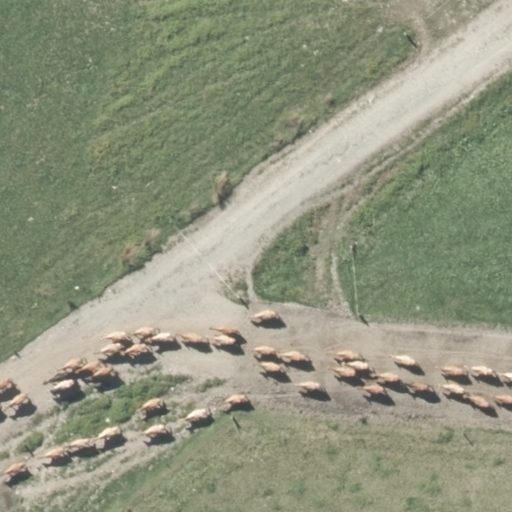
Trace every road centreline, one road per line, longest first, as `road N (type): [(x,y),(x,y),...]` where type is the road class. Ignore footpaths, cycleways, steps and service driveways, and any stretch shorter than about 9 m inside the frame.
road 1 (track): [(511,8),(0,424)]
road 2 (track): [(142,310),(511,342)]
